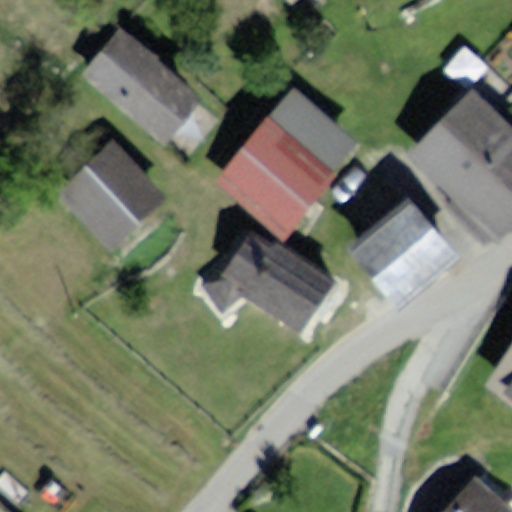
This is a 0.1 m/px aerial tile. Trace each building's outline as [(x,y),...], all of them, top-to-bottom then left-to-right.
[(277,0),(283,9),(296,0),(277,0)] [(115,24),(72,69),(149,142),(192,97),(115,24)] [(511,133),(464,86),(398,153),(487,237),(511,215),(511,133)] [(286,88),(208,180),(272,235),(351,143),(286,88)] [(157,209),(102,141),(44,188),(99,256),(157,209)] [(445,257),(391,199),(334,251),(387,309),(445,257)] [(321,282),(233,232),(203,283),(292,334),(321,282)] [(511,327),(472,377),(511,409),(511,327)] [(505,511),(456,471),(422,511),(505,511)]
